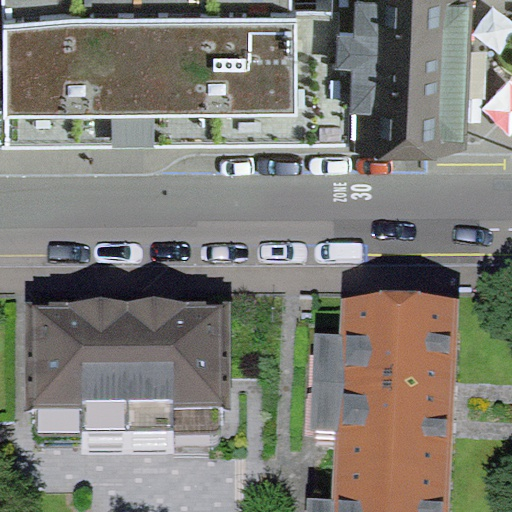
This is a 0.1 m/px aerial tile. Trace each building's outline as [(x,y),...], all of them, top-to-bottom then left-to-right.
[(0,0),(0,120),(28,120),(128,120),(133,0),(0,0)] [(133,0),(128,120),(456,120),(460,20),(461,0),(133,0)] [(311,410),(442,416),(443,386),(446,329),(342,330),(340,367),(313,366),(311,410)] [(77,458),(122,458),(121,330),(66,330),(26,330),(27,431),(76,431),(77,458)] [(217,430),(217,330),(156,330),(121,330),(122,458),(167,458),(167,430),(217,430)] [(442,416),(311,410),(309,452),(336,453),(335,493),(438,498),(439,469),(442,416)] [(333,511),(437,511),(438,498),(335,493),(333,511)]
